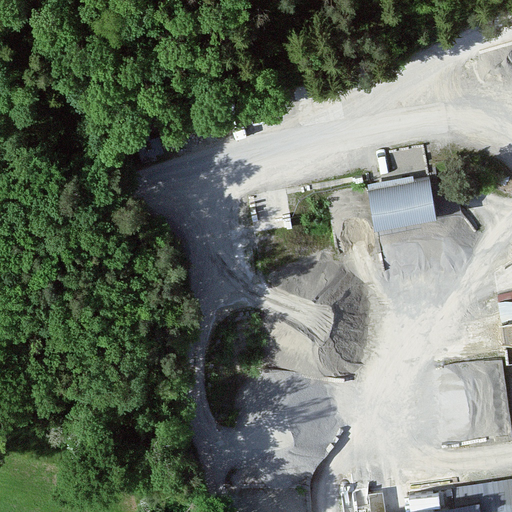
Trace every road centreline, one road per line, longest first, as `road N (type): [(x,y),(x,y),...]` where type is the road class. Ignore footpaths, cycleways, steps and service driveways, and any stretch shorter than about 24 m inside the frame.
road 1 (track): [(134,182),(452,123),(480,122),(511,136)]
road 2 (track): [(511,210),(368,402),(325,493),(326,511)]
road 3 (track): [(511,21),(461,34),(412,65),(376,137)]
